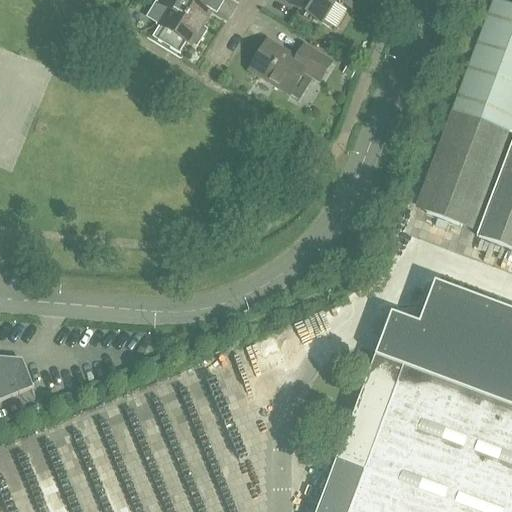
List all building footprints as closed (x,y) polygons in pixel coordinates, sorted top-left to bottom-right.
[(159,0),(158,3),(158,4),(148,19),(160,26),(152,38),(179,55),(180,54),(173,50),(180,39),(190,45),(191,45),(196,48),(206,31),(201,28),(210,15),(188,1),(188,0),(159,0)] [(336,0),(351,9),(356,0),(292,0),(290,5),(320,24),(334,0),(336,0)] [(511,250),(511,8),(496,2),(454,114),(511,135),(511,147),(478,237),(511,250)] [(300,102),(313,80),(319,84),(332,64),(304,46),(296,59),(267,41),(249,72),(289,97),(290,96),(300,102)] [(498,132),(462,118),(426,214),(461,227),(498,132)] [(511,511),(511,314),(434,285),(418,327),(389,317),(334,463),(315,511),(511,511)] [(0,402),(32,389),(21,362),(0,360),(0,402)]
